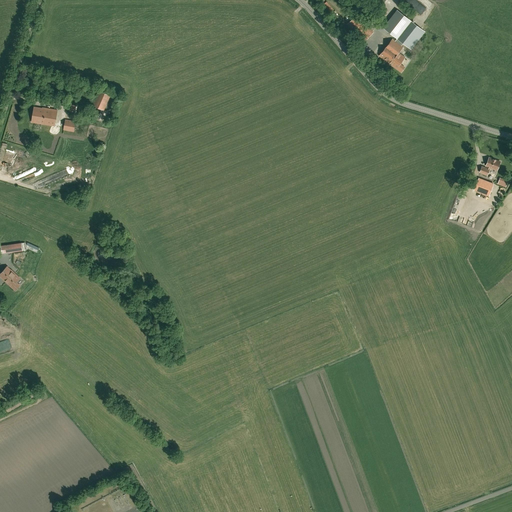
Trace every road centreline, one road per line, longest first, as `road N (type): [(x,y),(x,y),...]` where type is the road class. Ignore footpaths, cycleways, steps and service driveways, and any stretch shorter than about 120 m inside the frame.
road 1 (tertiary): [(511,137),(387,96),(299,0)]
road 2 (unclassified): [(0,119),(36,0)]
